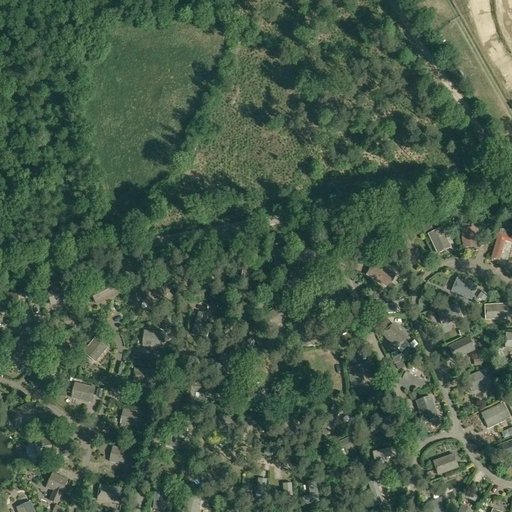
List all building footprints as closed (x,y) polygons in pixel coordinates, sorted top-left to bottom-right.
[(463,248),(470,247),(469,241),(476,240),(474,228),(461,230),(463,248)] [(437,254),(451,248),(442,229),(428,235),(437,254)] [(511,236),(498,233),(491,258),(500,260),(505,242),(511,243),(511,238),(511,236)] [(403,260),(413,250),(402,238),(392,248),(403,260)] [(312,259),(307,242),(292,246),(296,263),(312,259)] [(272,251),(274,271),(281,271),(279,251),(272,251)] [(367,275),(383,285),(390,272),(378,265),(380,261),(377,259),(367,275)] [(457,279),(452,292),(471,300),(477,287),(457,279)] [(161,280),(141,290),(144,297),(150,294),(153,300),(168,293),(161,280)] [(110,281),(90,291),(93,297),(98,295),(102,301),(116,294),(110,281)] [(69,285),(47,291),(49,299),(55,297),(57,304),(73,299),(69,285)] [(327,286),(320,288),(328,307),(335,304),(333,299),(339,297),(335,287),(329,289),(327,286)] [(17,293),(0,295),(0,303),(4,303),(5,310),(20,308),(17,293)] [(396,303),(373,304),(373,313),(397,313),(396,303)] [(442,325),(462,318),(457,305),(437,312),(442,325)] [(486,320),(501,319),(500,312),(506,312),(506,305),(485,306),(486,320)] [(277,307),(263,318),(271,330),(286,319),(277,307)] [(199,312),(191,336),(199,338),(200,334),(207,336),(209,330),(202,328),(207,314),(199,312)] [(396,349),(407,340),(394,325),(383,334),(396,349)] [(306,344),(312,342),(308,329),(302,331),(306,344)] [(165,333),(145,331),(143,346),(163,348),(165,333)] [(74,338),(60,332),(51,350),(65,357),(74,338)] [(109,346),(97,336),(84,352),(96,362),(109,346)] [(455,359),(474,350),(468,338),(449,347),(455,359)] [(28,339),(10,348),(17,362),(35,352),(28,339)] [(28,380),(33,386),(41,380),(42,381),(55,371),(50,364),(28,380)] [(361,364),(347,367),(351,389),(366,386),(361,364)] [(156,371),(141,369),(139,384),(154,386),(156,371)] [(473,391),(490,383),(484,370),(467,378),(473,391)] [(420,389),(424,382),(406,372),(403,379),(420,389)] [(95,388),(75,383),(71,398),(91,403),(95,388)] [(415,403),(423,422),(437,416),(428,397),(415,403)] [(31,403),(11,413),(11,414),(11,415),(12,416),(12,417),(13,418),(14,420),(20,417),(23,423),(37,416),(31,403)] [(494,423),(495,424),(509,417),(502,404),(482,414),(485,421),(487,420),(494,423)] [(144,412),(124,409),(121,424),(141,428),(144,412)] [(325,430),(335,434),(345,415),(335,410),(325,430)] [(211,414),(210,422),(234,425),(235,417),(211,414)] [(236,435),(246,440),(256,423),(246,418),(236,435)] [(171,423),(165,444),(173,446),(178,424),(171,423)] [(57,438),(35,441),(36,448),(38,448),(44,453),(44,455),(59,452),(57,438)] [(511,440),(502,445),(507,458),(511,456),(511,440)] [(113,447),(110,462),(130,466),(133,451),(113,447)] [(433,462),(438,475),(454,470),(449,456),(433,462)] [(68,480),(53,473),(49,483),(48,483),(46,487),(46,488),(50,490),(51,489),(54,491),(50,501),(57,504),(65,485),(66,485),(67,482),(67,481),(68,480)] [(267,478),(258,477),(255,505),(264,506),(267,478)] [(315,479),(308,481),(311,494),(304,496),(306,503),(320,500),(315,479)] [(370,489),(377,499),(386,492),(379,482),(370,489)] [(121,489),(100,485),(98,500),(119,504),(121,489)] [(160,511),(163,511),(168,511),(167,487),(159,487),(160,511)] [(210,494),(208,500),(214,502),(216,495),(210,494)] [(425,505),(427,511),(445,511),(447,511),(442,498),(425,505)] [(34,511),(31,502),(16,508),(18,511),(34,511)]
